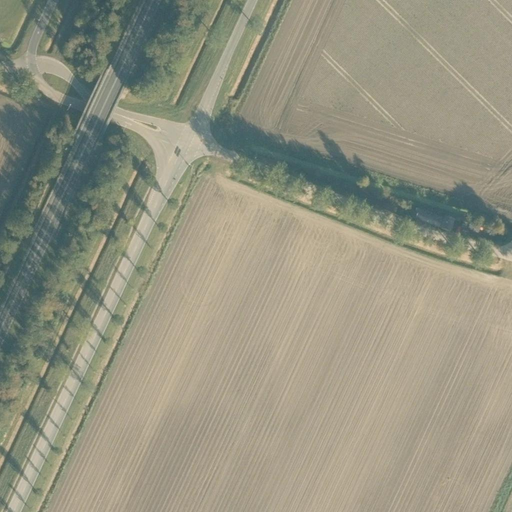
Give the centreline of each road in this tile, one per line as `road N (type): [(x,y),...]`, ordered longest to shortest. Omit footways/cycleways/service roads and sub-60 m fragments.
road 1 (trunk): [(0,329),(152,0)]
road 2 (primary): [(12,511),(158,195)]
road 3 (unclassified): [(509,255),(404,224),(189,141)]
road 4 (primary): [(189,141),(95,102),(57,68),(31,66)]
road 5 (trunk): [(189,141),(253,0)]
road 6 (primary): [(31,66),(56,98),(135,128)]
